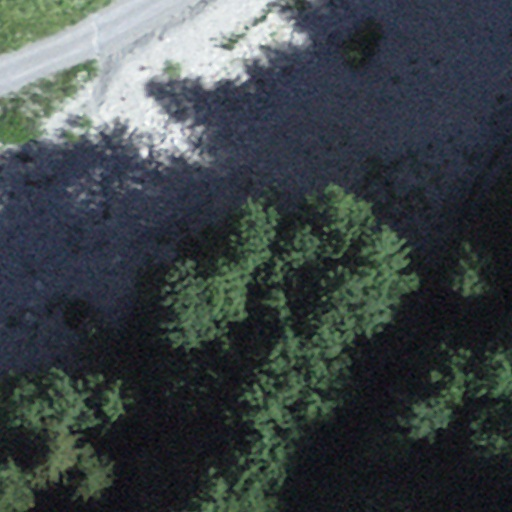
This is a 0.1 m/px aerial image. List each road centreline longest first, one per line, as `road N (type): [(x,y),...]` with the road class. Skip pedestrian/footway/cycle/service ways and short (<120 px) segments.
road 1 (track): [(285,511),(384,403),(433,297),(471,177),(511,117)]
road 2 (track): [(0,74),(73,48),(161,0)]
